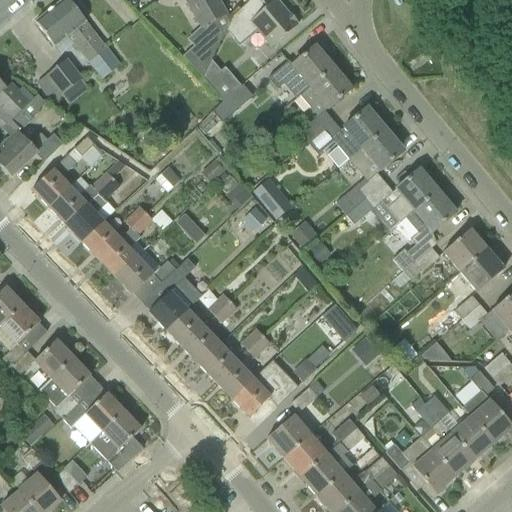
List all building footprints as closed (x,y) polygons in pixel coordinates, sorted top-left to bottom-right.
[(88,66),(106,52),(85,24),(65,0),(64,0),(64,1),(53,10),(52,9),(52,10),(48,13),(47,14),(36,23),(34,24),(53,49),(67,38),(88,66)] [(226,16),(216,0),(183,0),(201,30),(226,16)] [(255,34),(271,49),(297,28),(275,2),(265,10),(256,0),(250,0),(232,19),(226,32),(238,47),(255,34)] [(280,55),(260,71),(277,91),(289,81),(301,96),(299,98),(333,70),(315,50),(315,49),(314,48),(290,67),(280,55)] [(208,66),(193,49),(182,59),(201,79),(208,66)] [(81,81),(77,76),(64,61),(46,78),(63,97),(81,81)] [(220,74),(210,63),(208,66),(201,79),(212,91),(224,79),(220,74)] [(299,98),(309,111),(319,103),(326,111),(327,112),(351,92),(350,91),(333,70),(299,98)] [(0,112),(10,122),(28,104),(11,87),(6,91),(0,85),(0,112)] [(29,105),(37,113),(44,105),(37,97),(33,100),(29,105)] [(222,124),(237,111),(227,101),(212,113),(222,124)] [(28,104),(10,122),(19,132),(38,114),(37,113),(29,105),(28,104)] [(367,111),(367,110),(342,130),(343,131),(340,133),(332,123),(312,140),(306,145),(316,158),(333,144),(348,163),(384,132),(367,111)] [(312,140),(332,123),(323,113),(316,119),(303,130),(312,140)] [(376,175),(378,173),(379,174),(403,154),(402,153),(384,132),(348,163),(364,182),(334,206),(345,218),(364,202),(384,185),(376,175)] [(42,165),(62,146),(53,136),(46,142),(40,136),(29,146),(17,134),(0,150),(0,169),(10,180),(34,156),(42,165)] [(86,139),(73,152),(81,159),(94,147),(86,139)] [(31,192),(48,211),(70,190),(61,181),(76,166),(67,157),(31,192)] [(214,162),(204,171),(214,182),(224,173),(214,162)] [(48,211),(64,228),(113,182),(113,181),(125,169),(117,164),(90,189),(89,187),(77,198),(70,190),(48,211)] [(157,179),(154,182),(166,195),(180,184),(168,170),(157,179)] [(398,225),(436,194),(419,173),(419,172),(418,172),(394,192),(392,194),(384,185),(364,202),(372,212),(381,204),(398,225)] [(227,179),(224,175),(216,182),(219,186),(227,179)] [(276,190),(268,181),(252,195),(259,204),(276,190)] [(113,182),(64,228),(81,245),(103,225),(95,216),(107,205),(105,203),(120,188),(113,182)] [(228,195),(241,209),(251,199),(238,185),(228,195)] [(391,261),(403,275),(431,251),(431,250),(432,249),(425,240),(455,215),(454,214),(436,194),(398,225),(395,228),(408,245),(410,243),(414,247),(405,254),(404,252),(391,261)] [(353,228),(370,214),(372,212),(364,202),(345,218),(353,228)] [(124,223),(130,231),(146,216),(139,209),(124,223)] [(255,210),(245,219),(257,231),(266,222),(255,210)] [(159,231),(169,223),(161,212),(151,219),(159,231)] [(114,280),(134,261),(126,252),(140,239),(138,237),(152,223),(146,216),(130,231),(119,242),(98,263),(114,280)] [(184,217),(175,225),(195,247),(204,238),(184,217)] [(98,263),(119,242),(103,225),(81,245),(98,263)] [(302,251),(312,242),(300,227),(289,236),(302,251)] [(459,275),(486,252),(470,233),(469,232),(442,255),(459,275)] [(326,259),(316,246),(304,256),(315,269),(326,259)] [(148,273),(155,267),(140,251),(133,258),(148,273)] [(288,251),(272,265),(285,280),(302,266),(288,251)] [(431,251),(403,275),(408,282),(409,283),(438,259),(431,251)] [(475,295),(503,272),(502,271),(486,252),(459,275),(475,295)] [(131,298),(151,278),(134,261),(114,280),(131,298)] [(175,273),(177,270),(179,269),(172,261),(168,265),(175,273)] [(151,278),(160,287),(175,273),(168,265),(166,264),(159,270),(151,278)] [(175,273),(160,287),(168,296),(148,315),(165,334),(187,313),(201,299),(183,281),(185,278),(177,270),(175,273)] [(402,275),(392,283),(398,290),(408,282),(403,275),(402,275)] [(307,295),(316,286),(309,277),(299,286),(307,295)] [(0,327),(22,307),(5,290),(0,293),(0,327)] [(511,295),(491,313),(507,332),(511,328),(511,295)] [(207,312),(214,319),(230,304),(222,296),(207,312)] [(478,308),(470,299),(454,313),(462,322),(478,308)] [(230,304),(214,319),(221,327),(237,311),(230,304)] [(22,307),(0,327),(0,328),(17,346),(18,345),(39,325),(22,307)] [(470,331),(486,317),(478,308),(462,322),(470,331)] [(181,350),(202,330),(187,313),(165,334),(181,350)] [(355,333),(349,325),(336,336),(343,344),(355,333)] [(181,350),(198,367),(219,347),(202,330),(181,350)] [(262,339),(255,331),(240,345),(247,353),(262,339)] [(262,339),(247,353),(255,360),(269,346),(262,339)] [(364,340),(353,350),(367,366),(379,356),(364,340)] [(50,381),(72,360),(55,343),(33,363),(50,381)] [(4,359),(12,368),(26,354),(18,345),(17,346),(4,359)] [(412,360),(399,345),(387,355),(400,370),(412,360)] [(214,385),(236,365),(219,347),(198,367),(214,385)] [(321,348),(306,362),(316,372),(331,358),(321,348)] [(20,376),(34,362),(26,354),(12,368),(20,376)] [(491,380),(508,365),(501,356),(483,371),(491,380)] [(69,398),(89,378),(72,360),(50,381),(39,392),(56,410),(54,412),(63,420),(77,407),(69,398)] [(315,372),(306,362),(305,362),(291,375),(301,385),(315,372)] [(253,382),(231,402),(248,420),(268,401),(276,409),(297,389),(272,363),(253,383),(253,382)] [(236,365),(214,385),(231,402),(253,382),(236,365)] [(499,389),(511,377),(511,369),(508,365),(491,380),(499,389)] [(461,409),(469,420),(492,447),(511,430),(511,431),(511,430),(511,429),(488,403),(488,404),(484,399),(493,391),(478,374),(469,381),(479,393),(461,409)] [(315,384),(308,391),(316,400),(323,393),(315,384)] [(359,398),(367,409),(380,398),(372,388),(359,398)] [(296,414),(314,398),(306,389),(288,405),(296,414)] [(85,415),(77,407),(63,420),(71,429),(84,417),(101,435),(123,413),(106,396),(85,415)] [(433,399),(424,406),(439,423),(447,416),(433,399)] [(429,431),(419,440),(454,480),(473,463),(450,436),(439,423),(424,406),(415,414),(429,431)] [(140,431),(123,413),(101,435),(117,451),(106,463),(117,475),(142,450),(131,440),(140,431)] [(267,443),(283,461),(309,438),(291,417),(265,441),(266,442),(267,442),(267,443)] [(492,447),(469,420),(450,436),(473,463),(492,447)] [(338,446),(356,430),(349,422),(331,437),(336,443),(338,446)] [(29,429),(20,437),(30,448),(39,439),(29,429)] [(299,480),(316,499),(342,476),(341,475),(351,467),(343,457),(364,440),(356,430),(338,446),(325,457),(299,480)] [(299,480),(325,457),(325,456),(309,438),(283,461),(299,480)] [(436,495),(454,480),(419,440),(401,455),(393,447),(384,454),(399,472),(408,464),(412,469),(411,469),(435,497),(436,496),(436,495)] [(41,463),(31,451),(21,460),(31,471),(41,463)] [(388,469),(381,460),(363,475),(371,484),(388,469)] [(338,511),(373,511),(367,505),(381,493),(380,493),(396,478),(388,469),(371,484),(358,495),(338,511)] [(69,495),(78,487),(64,471),(54,479),(69,495)] [(326,511),(338,511),(358,495),(350,485),(342,476),(316,499),(326,511)] [(18,494),(34,511),(48,511),(58,504),(60,503),(37,477),(29,484),(19,493),(18,494)] [(0,509),(2,511),(34,511),(18,494),(0,509)] [(394,511),(386,502),(374,511),(394,511)]
